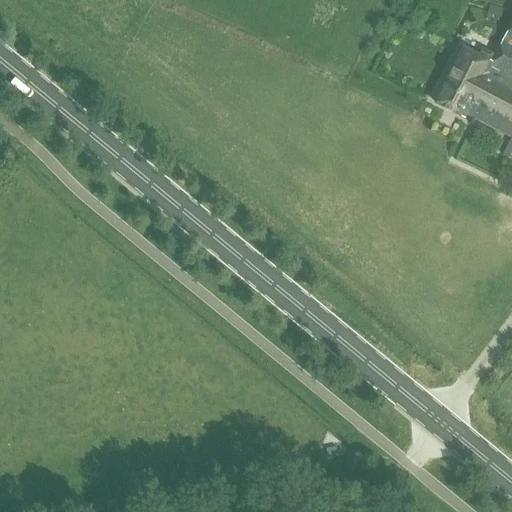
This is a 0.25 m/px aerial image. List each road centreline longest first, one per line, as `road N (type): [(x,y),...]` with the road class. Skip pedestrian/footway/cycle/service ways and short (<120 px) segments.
road 1 (primary): [(511,481),(0,60)]
road 2 (track): [(440,422),(410,466),(389,477),(210,511)]
